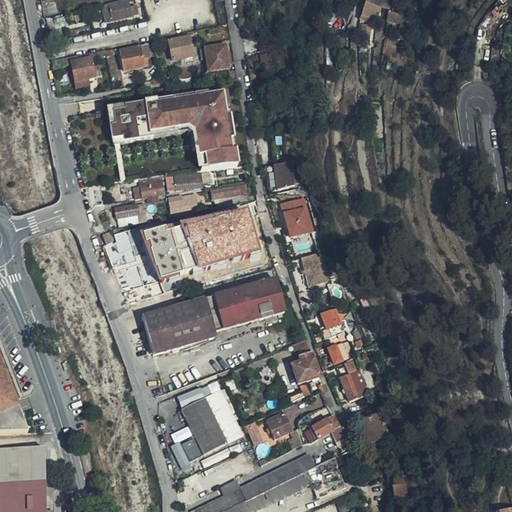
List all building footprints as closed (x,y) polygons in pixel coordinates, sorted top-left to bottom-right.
[(158,0),(161,11),(180,6),(178,0),(158,0)] [(360,19),(359,22),(367,24),(368,20),(377,22),(382,8),(388,11),(392,3),(386,0),(367,0),(362,18),(360,19)] [(109,13),(103,15),(106,24),(138,16),(137,7),(130,8),(128,1),(106,6),(109,13)] [(209,5),(190,10),(192,21),(211,16),(209,5)] [(400,25),(401,17),(388,16),(387,24),(400,25)] [(370,40),(371,28),(361,27),(360,38),(370,40)] [(193,61),(189,38),(168,42),(172,62),(184,60),(185,62),(193,61)] [(140,44),(119,49),(120,53),(140,49),(140,44)] [(228,70),(225,47),(218,48),(218,44),(201,46),(202,51),(205,50),(208,73),(228,70)] [(140,49),(120,53),(124,72),(136,70),(136,72),(152,69),(148,47),(140,49)] [(90,55),(52,62),(55,71),(71,65),(91,59),(90,55)] [(91,59),(71,65),(76,90),(83,88),(89,87),(88,80),(94,79),(91,59)] [(223,96),(125,108),(126,113),(119,114),(121,127),(110,129),(112,142),(123,140),(123,145),(150,141),(149,135),(187,129),(194,135),(196,152),(198,159),(204,158),(206,172),(235,169),(223,96)] [(108,110),(110,129),(121,127),(119,114),(126,113),(125,108),(108,110)] [(149,135),(150,141),(186,135),(190,138),(192,153),(196,152),(194,135),(187,129),(149,135)] [(289,189),(288,164),(275,166),(278,191),(289,189)] [(202,189),(200,174),(177,177),(166,178),(168,191),(177,190),(178,191),(185,190),(186,192),(194,191),(194,190),(202,189)] [(164,196),(161,178),(139,181),(141,188),(143,199),(164,196)] [(461,190),(459,180),(453,181),(455,192),(461,190)] [(246,195),(245,186),(211,192),(212,201),(246,195)] [(143,199),(141,188),(133,189),(135,201),(143,199)] [(190,212),(191,215),(198,213),(195,196),(182,199),(182,203),(169,205),(170,215),(190,212)] [(304,210),(300,199),(289,203),(293,213),(286,215),(293,238),(306,234),(316,231),(308,208),(304,210)] [(293,213),(289,203),(283,205),(286,215),(293,213)] [(138,216),(136,206),(115,210),(117,219),(138,216)] [(202,276),(212,273),(239,268),(262,263),(262,260),(252,213),(135,238),(142,265),(139,266),(141,278),(144,277),(147,286),(202,276)] [(309,244),(306,234),(293,238),(296,248),(309,244)] [(110,247),(107,235),(100,237),(103,249),(110,247)] [(320,254),(301,260),(304,270),(305,275),(308,288),(316,287),(315,284),(325,281),(324,277),(328,275),(324,260),(322,260),(320,254)] [(239,268),(212,273),(214,282),(241,276),(239,268)] [(315,284),(316,287),(330,281),(328,275),(324,277),(325,281),(315,284)] [(213,334),(284,314),(275,282),(142,320),(152,357),(214,340),(213,334)] [(337,310),(322,315),(326,331),(323,333),(326,340),(329,339),(335,337),(337,336),(346,333),(337,310)] [(348,339),(346,333),(337,336),(338,339),(339,340),(342,341),(344,341),(348,339)] [(335,337),(329,339),(332,346),(337,344),(335,337)] [(317,371),(306,341),(292,347),(297,359),(300,358),(301,364),(292,367),(298,385),(319,378),(317,371)] [(353,354),(348,343),(342,345),(347,356),(353,354)] [(347,356),(342,345),(336,348),(338,353),(340,352),(344,362),(348,360),(347,356)] [(338,353),(336,348),(329,351),(334,365),(344,362),(340,352),(338,353)] [(349,376),(357,373),(353,362),(344,365),(345,367),(349,376)] [(0,435),(27,435),(0,364),(0,435)] [(361,387),(357,373),(349,376),(345,367),(337,370),(349,403),(369,396),(365,386),(361,387)] [(243,438),(220,392),(181,412),(194,440),(181,446),(189,463),(243,438)] [(288,405),(302,399),(300,394),(286,399),(288,405)] [(385,406),(374,411),(377,416),(359,422),(367,445),(389,437),(385,426),(391,424),(385,406)] [(282,415),(281,411),(264,419),(274,441),(292,433),(284,415),(282,415)] [(312,423),(308,415),(304,417),(299,421),(296,425),(298,431),(301,430),(312,423)] [(324,417),(312,423),(301,430),(304,437),(308,445),(309,446),(318,441),(312,429),(327,421),(324,417)] [(333,418),(332,419),(327,421),(312,429),(318,441),(332,433),(337,446),(347,442),(343,426),(339,428),(333,418)] [(254,423),(243,428),(246,434),(257,429),(254,423)] [(293,439),(295,449),(297,448),(303,445),(300,439),(299,436),(293,439)] [(304,437),(300,439),(303,445),(303,446),(308,445),(304,437)] [(260,468),(219,489),(224,499),(303,460),(297,448),(295,449),(260,468)] [(45,511),(45,510),(45,477),(44,450),(0,449),(0,511),(45,511)] [(303,460),(224,499),(198,511),(227,511),(315,468),(310,457),(303,460)] [(334,459),(320,466),(321,470),(309,477),(314,486),(319,500),(346,490),(334,459)] [(320,466),(315,468),(227,511),(259,511),(314,486),(309,477),(321,470),(320,466)] [(415,486),(413,477),(410,477),(410,473),(393,475),(395,487),(393,487),(394,500),(414,496),(412,487),(415,486)] [(345,511),(358,508),(357,493),(348,497),(337,501),(340,511),(345,511)]
